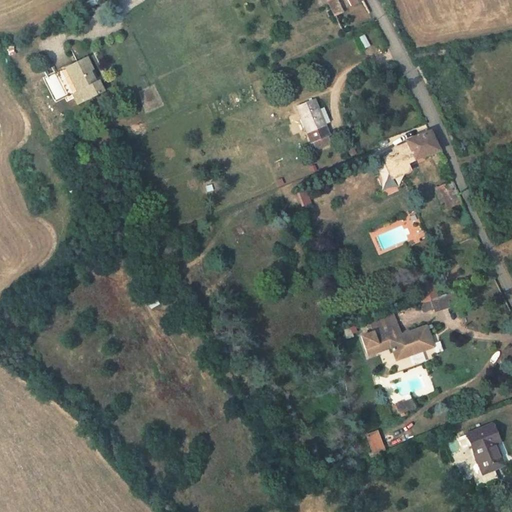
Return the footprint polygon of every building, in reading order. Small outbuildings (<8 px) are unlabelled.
[(347,18),(337,0),(335,0),(329,4),(339,22),(347,18)] [(96,81),(90,69),(93,68),(88,57),(66,67),(79,91),(82,90),(86,98),(103,90),(98,80),(96,81)] [(318,113),(313,101),(298,107),(303,119),(318,113)] [(327,138),(318,113),(303,119),(312,144),(314,143),(316,149),(317,151),(329,147),(328,145),(326,139),(327,138)] [(438,152),(429,132),(407,142),(408,146),(396,151),(397,154),(403,167),(438,152)] [(456,194),(449,177),(440,182),(447,198),(456,194)] [(432,346),(425,324),(400,332),(396,322),(360,335),(365,350),(378,346),(377,343),(388,339),(390,347),(394,359),(432,346)] [(367,354),(390,347),(388,339),(377,343),(378,346),(365,350),(367,354)] [(399,413),(417,408),(414,398),(397,403),(399,413)] [(499,467),(488,439),(493,437),(488,424),(462,435),(479,475),(499,467)] [(385,450),(377,431),(368,435),(373,450),(369,451),(371,456),(385,450)]
